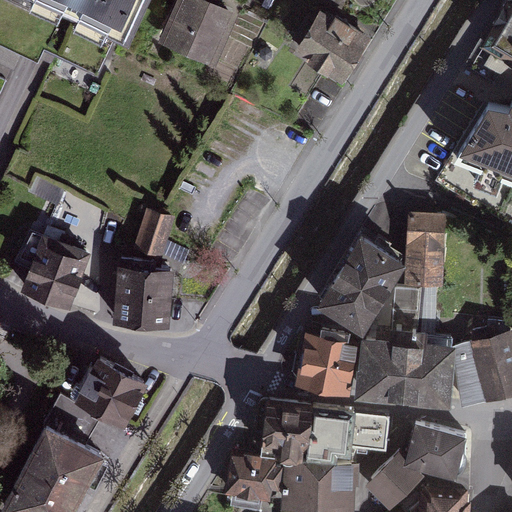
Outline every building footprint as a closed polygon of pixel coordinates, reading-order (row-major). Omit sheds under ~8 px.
[(0,0),(0,43),(21,54),(29,57),(38,61),(44,48),(50,51),(58,55),(96,73),(98,69),(112,41),(118,28),(125,31),(140,0),(0,0)] [(181,0),(167,32),(213,52),(230,13),(204,1),(204,0),(181,0)] [(511,0),(508,0),(469,66),(500,85),(511,75),(511,0)] [(300,47),(341,73),(366,34),(336,15),(333,20),(322,12),(300,47)] [(0,62),(14,69),(21,54),(0,43),(0,62)] [(487,105),(457,154),(480,163),(474,179),(496,188),(502,172),(511,175),(511,99),(510,106),(489,102),(487,105)] [(457,154),(487,105),(483,102),(479,109),(440,171),(438,175),(491,206),(511,218),(511,175),(502,172),(496,188),(474,179),(480,163),(457,154)] [(43,161),(18,147),(4,172),(30,186),(36,174),(43,161)] [(166,215),(148,209),(142,227),(136,244),(160,252),(172,217),(166,215)] [(410,211),(407,278),(440,280),(443,216),(443,212),(410,211)] [(43,235),(31,229),(17,258),(32,266),(24,284),(67,301),(86,251),(70,244),(72,239),(63,235),(64,231),(47,225),(43,235)] [(363,320),(402,259),(386,249),(391,241),(378,233),(373,241),(361,233),(320,297),(359,321),(363,320)] [(131,265),(121,264),(116,317),(166,321),(171,268),(155,267),(155,259),(132,256),(131,265)] [(446,395),(451,333),(435,331),(436,310),(437,288),(397,284),(393,328),(377,326),(376,337),(365,336),(360,387),(446,395)] [(346,386),(357,328),(333,317),(323,316),(320,333),(308,330),(308,332),(301,331),(293,368),(301,378),(346,386)] [(475,339),(470,340),(485,394),(511,386),(511,335),(510,329),(509,329),(506,319),(487,316),(487,325),(473,329),(475,339)] [(465,399),(485,394),(470,340),(455,344),(465,399)] [(123,418),(144,379),(100,356),(94,367),(90,365),(75,392),(123,418)] [(21,511),(67,511),(100,451),(86,443),(99,418),(90,412),(92,408),(60,391),(44,422),(46,424),(4,503),(21,511)] [(261,398),(256,438),(258,438),(257,445),(264,446),(263,447),(300,451),(300,443),(307,444),(312,402),(269,397),(261,398)] [(354,406),(312,402),(307,444),(306,452),(334,454),(335,447),(349,449),(349,443),(386,448),(389,421),(382,413),(353,410),(354,406)] [(414,423),(407,452),(409,452),(407,457),(456,471),(460,470),(462,469),(464,467),(465,465),(466,431),(420,420),(414,423)] [(273,456),(234,449),(228,487),(267,493),(269,481),(277,482),(280,463),(272,462),(273,456)] [(398,449),(371,476),(394,499),(421,471),(407,457),(398,449)] [(327,501),(350,501),(351,459),(312,459),(289,456),(286,499),(293,499),(293,506),(304,510),(326,510),(327,501)] [(462,501),(463,489),(428,487),(428,492),(425,492),(424,503),(413,511),(464,511),(465,502),(462,501)]
